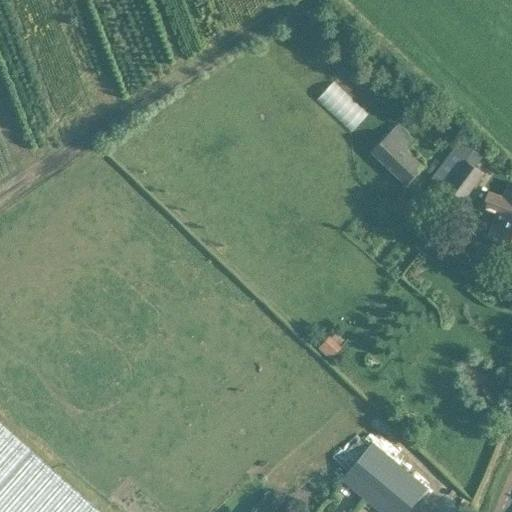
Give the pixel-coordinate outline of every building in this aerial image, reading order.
[(359,138),(376,119),(341,86),(323,105),(359,138)] [(397,123),(370,151),(405,184),(423,165),(406,151),(415,139),(397,123)] [(461,201),(483,173),(471,164),(479,153),(460,139),(430,179),(461,201)] [(511,183),(507,181),(502,195),(488,190),(481,207),(495,212),(485,238),(489,240),(499,243),(511,248),(511,183)] [(338,339),(326,350),(339,362),(350,351),(338,339)] [(414,419),(412,418),(399,413),(398,413),(395,420),(411,427),(414,419)] [(98,511),(0,424),(0,511),(98,511)] [(372,441),(341,478),(382,511),(405,511),(427,487),(372,441)] [(127,511),(138,511),(143,509),(128,490),(117,499),(127,511)] [(276,499),(267,509),(270,511),(285,511),(288,510),(276,499)]
